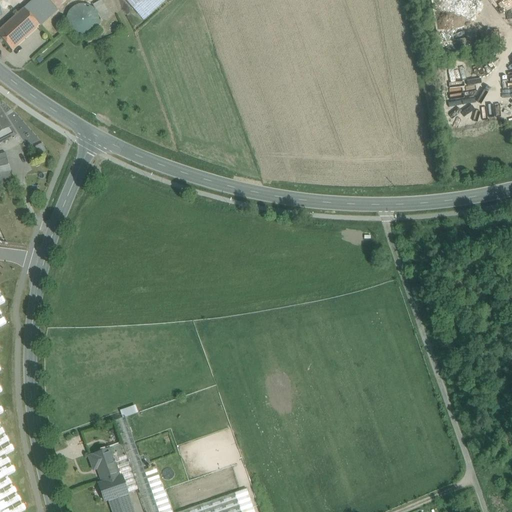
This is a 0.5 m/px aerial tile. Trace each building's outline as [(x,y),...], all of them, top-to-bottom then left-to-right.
[(33,0),(33,1),(24,9),(39,26),(57,10),(48,0),(33,0)] [(67,0),(48,0),(57,10),(67,0)] [(125,0),(133,8),(141,0),(125,0)] [(141,0),(133,8),(143,20),(165,0),(141,0)] [(98,27),(99,21),(98,14),(94,9),(89,6),(83,4),(76,6),(71,9),(67,15),(66,21),(68,27),(71,33),(77,36),(83,37),(89,36),(95,32),(98,27)] [(24,9),(0,30),(0,37),(12,51),(39,26),(24,9)] [(0,110),(0,132),(10,126),(0,110)] [(10,126),(0,132),(0,143),(16,135),(10,126)] [(38,153),(46,150),(43,143),(35,147),(38,153)] [(5,153),(0,154),(0,166),(9,164),(5,153)] [(0,184),(12,181),(8,166),(0,167),(0,174),(1,179),(0,178),(0,184)] [(134,442),(125,418),(114,422),(122,445),(126,456),(138,490),(145,511),(158,511),(144,471),(134,442)] [(122,445),(92,455),(93,456),(89,457),(93,471),(97,469),(104,488),(100,490),(104,502),(108,501),(108,500),(127,494),(124,485),(122,485),(115,463),(119,462),(118,458),(126,456),(122,445)] [(126,456),(118,458),(119,462),(115,463),(122,485),(124,485),(127,494),(138,490),(126,456)] [(253,511),(246,489),(180,511),(172,511),(157,466),(144,471),(158,511),(253,511)] [(127,494),(108,500),(108,501),(112,511),(133,511),(127,494)]
